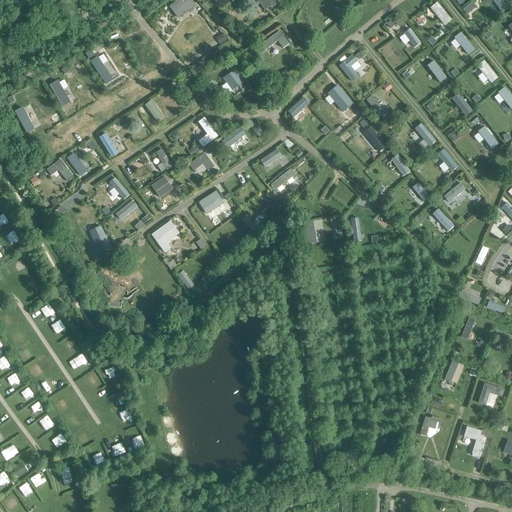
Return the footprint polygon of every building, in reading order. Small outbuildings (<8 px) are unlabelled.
[(177,0),(169,6),(178,19),(196,5),(191,0),(177,0)] [(256,0),(265,11),(271,7),(272,8),(278,3),(275,0),(256,0)] [(280,31),(261,45),(265,51),(278,41),(283,49),(289,44),(280,31)] [(216,38),(220,45),(226,41),(225,40),(227,38),(224,34),(222,36),(222,34),(216,38)] [(355,44),(347,51),(350,55),(354,52),(355,53),(360,49),(355,44)] [(342,66),(353,81),(358,77),(351,67),(356,64),(352,59),(342,66)] [(329,68),(336,77),(341,73),(333,64),(329,68)] [(223,77),(231,89),(244,80),(235,68),(223,77)] [(354,103),(343,88),(330,97),(337,106),(335,107),(338,111),(340,110),(341,112),(354,103)] [(308,96),(292,111),(296,115),(312,100),(308,96)] [(366,100),(380,118),(386,113),(372,96),(366,100)] [(147,107),(158,122),(163,117),(153,103),(147,107)] [(352,107),(361,117),(365,115),(356,104),(352,107)] [(218,137),(204,118),(198,123),(207,135),(198,141),(203,148),(218,137)] [(238,130),(221,141),(225,147),(242,136),(238,130)] [(368,135),(381,151),(387,146),(374,130),(368,135)] [(100,139),(111,156),(117,152),(106,135),(100,139)] [(205,150),(209,156),(215,152),(211,146),(205,150)] [(188,152),(191,157),(199,151),(196,147),(188,152)] [(172,166),(162,149),(156,153),(163,163),(157,166),(161,172),(166,169),(167,170),(172,166)] [(276,150),(259,161),(263,167),(276,159),(278,162),(282,160),(279,156),(280,156),(276,150)] [(438,156),(452,173),(457,168),(444,152),(438,156)] [(66,158),(81,177),(87,172),(72,153),(66,158)] [(204,153),(189,165),(194,171),(203,164),(208,172),(215,167),(204,153)] [(60,160),(47,170),(52,176),(59,171),(68,182),(74,177),(60,160)] [(271,185),(275,191),(295,175),(291,169),(271,185)] [(30,180),(34,187),(41,184),(37,176),(30,180)] [(151,186),(160,199),(173,189),(164,177),(151,186)] [(127,195),(116,178),(110,182),(117,194),(115,195),(118,199),(120,198),(121,199),(127,195)] [(484,199),(470,183),(465,187),(474,197),(472,199),(473,201),(470,203),(474,207),(478,203),(479,203),(484,199)] [(178,196),(184,192),(178,185),(175,187),(175,188),(174,189),(178,196)] [(216,191),(199,203),(207,215),(224,203),(216,191)] [(134,200),(118,214),(122,220),(139,206),(134,200)] [(497,210),(511,222),(511,221),(511,213),(501,205),(497,210)] [(248,226),(253,232),(268,218),(264,213),(253,222),(247,216),(242,220),(247,227),(248,226)] [(171,249),(168,244),(167,243),(179,234),(170,221),(152,235),(165,253),(171,249)] [(501,222),(499,225),(497,223),(493,228),(505,237),(508,233),(502,228),(504,225),(501,222)] [(92,242),(99,262),(113,257),(106,237),(92,242)] [(196,243),(202,251),(207,247),(201,239),(196,243)] [(482,247),(475,263),(481,266),(488,249),(482,247)] [(511,256),(506,251),(502,255),(511,264),(511,256)] [(171,271),(177,266),(173,260),(167,265),(171,271)] [(188,273),(196,283),(212,270),(208,265),(197,274),(193,269),(188,273)] [(125,288),(109,286),(108,292),(110,292),(109,308),(121,309),(122,295),(125,296),(125,288)] [(459,298),(478,306),(481,299),(462,291),(459,298)] [(503,308),(488,302),(486,308),(501,313),(503,308)] [(511,344),(511,336),(497,330),(494,337),(511,344)] [(484,384),(478,404),(486,406),(490,394),(502,398),(504,390),(484,384)] [(492,412),(489,422),(496,425),(500,415),(492,412)] [(425,417),(420,435),(426,437),(428,428),(435,430),(437,423),(441,424),(442,419),(432,416),(431,419),(425,417)] [(500,421),(497,428),(506,432),(509,425),(500,421)] [(476,441),(472,454),(480,456),(484,443),(482,442),(484,436),(480,435),(481,431),(467,427),(464,437),(476,441)] [(511,442),(508,441),(503,453),(511,456),(511,457),(511,459),(511,442)] [(415,457),(413,466),(422,469),(424,460),(415,457)] [(18,478),(28,472),(22,463),(12,469),(18,478)]
